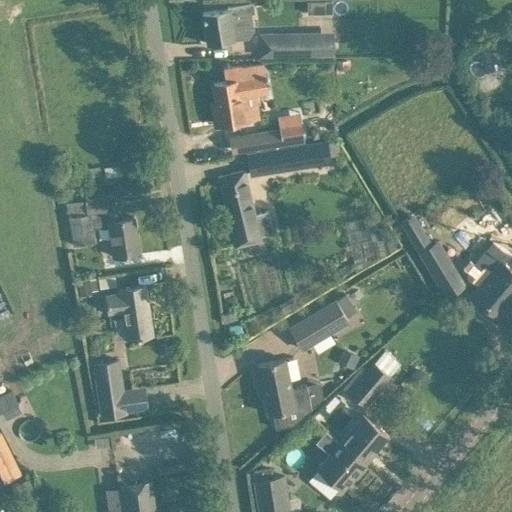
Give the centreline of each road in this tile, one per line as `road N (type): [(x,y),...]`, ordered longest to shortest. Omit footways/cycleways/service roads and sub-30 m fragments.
road 1 (unclassified): [(230,511),(144,0)]
road 2 (tertiary): [(400,511),(511,382)]
